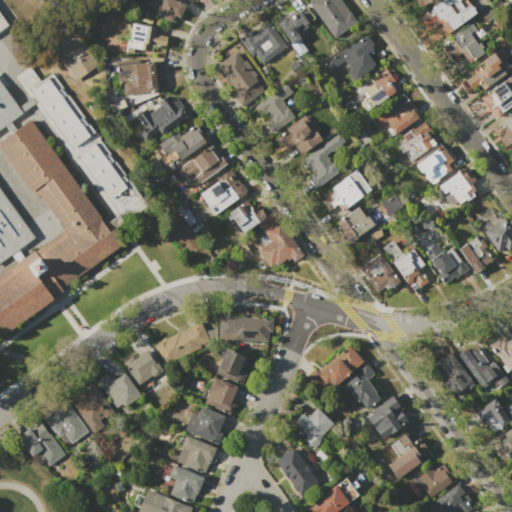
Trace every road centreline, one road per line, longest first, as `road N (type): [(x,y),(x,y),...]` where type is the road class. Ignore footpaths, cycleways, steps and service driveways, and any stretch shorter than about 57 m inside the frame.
road 1 (residential): [(510,511),(202,84),(199,40)]
road 2 (residential): [(511,288),(463,312),(402,321),(280,289),(202,288),(149,306),(0,412)]
road 3 (residential): [(511,195),(374,0)]
road 4 (residential): [(306,298),(221,511)]
